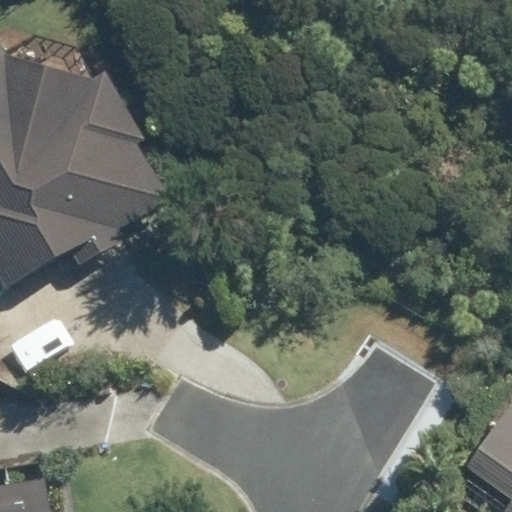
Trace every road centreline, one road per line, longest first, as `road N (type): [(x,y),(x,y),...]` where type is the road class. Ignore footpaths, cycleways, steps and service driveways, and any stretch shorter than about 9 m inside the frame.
road 1 (residential): [(304,478),(397,374)]
road 2 (residential): [(185,409),(304,478)]
